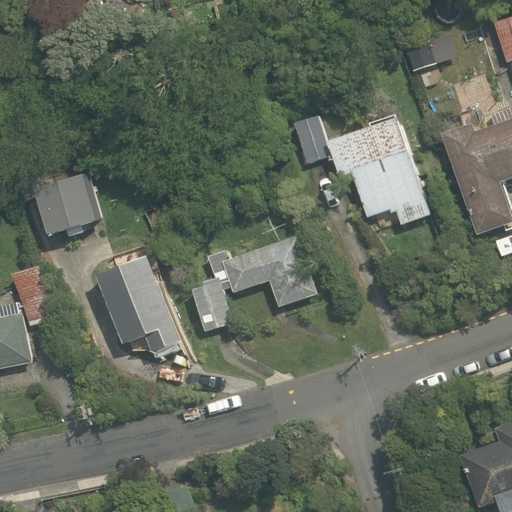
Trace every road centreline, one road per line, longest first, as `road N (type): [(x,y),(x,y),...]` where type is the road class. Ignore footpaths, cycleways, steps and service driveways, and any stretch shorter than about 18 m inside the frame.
road 1 (tertiary): [(355,388),(0,465)]
road 2 (tertiary): [(511,334),(355,388)]
road 3 (residential): [(355,388),(390,511)]
